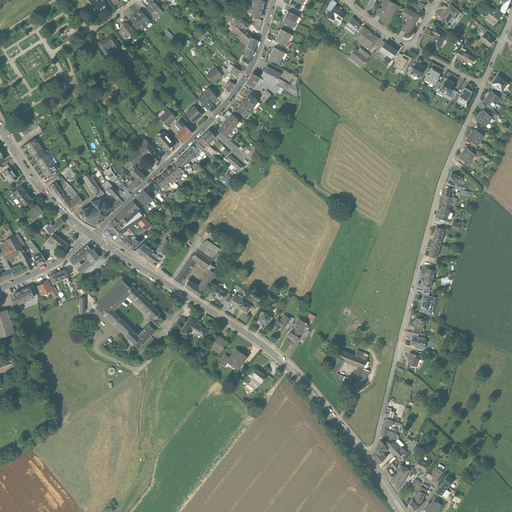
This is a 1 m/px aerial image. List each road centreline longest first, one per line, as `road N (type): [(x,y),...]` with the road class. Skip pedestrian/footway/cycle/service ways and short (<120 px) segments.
road 1 (residential): [(362,457),(374,445),(420,259),(482,84)]
road 2 (secondary): [(91,237),(262,344),(362,457)]
road 3 (residential): [(275,0),(231,99),(91,237)]
road 4 (secondary): [(0,129),(57,207),(91,237)]
